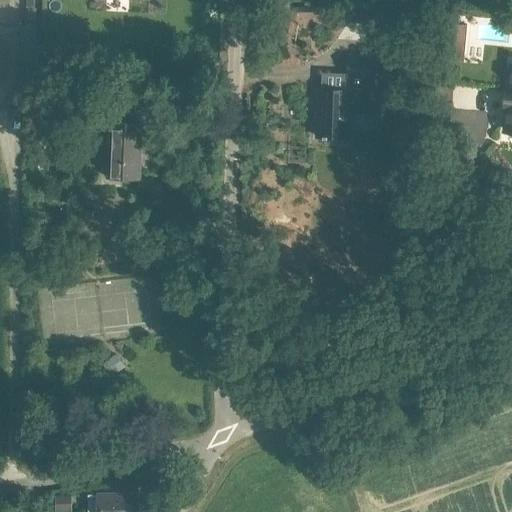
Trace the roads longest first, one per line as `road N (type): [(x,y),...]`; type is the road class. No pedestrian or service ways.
road 1 (residential): [(227,440),(234,0)]
road 2 (residential): [(227,440),(457,336),(511,292)]
road 3 (residential): [(0,490),(227,440)]
